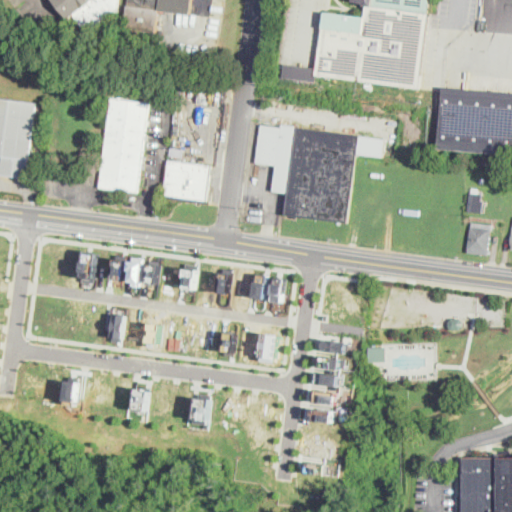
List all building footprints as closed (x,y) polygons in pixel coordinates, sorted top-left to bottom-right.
[(120,0),(119,8),(95,27),(84,26),(75,16),(71,19),(55,0),(120,0)] [(129,0),(193,0),(191,14),(161,11),(158,33),(126,28),(129,0)] [(356,0),(430,0),(420,88),(358,81),(319,75),(317,82),(286,78),(288,64),(318,68),(327,11),(366,16),(367,6),(366,6),(367,3),(356,1),(356,0)] [(511,154),(440,149),(440,148),(445,87),(511,92),(511,154)] [(34,130),(28,178),(0,175),(3,156),(0,155),(0,98),(37,103),(34,130)] [(142,186),(140,194),(105,189),(101,184),(112,99),(151,104),(140,180),(142,180),(142,186)] [(299,125),(298,128),(386,139),(384,157),(384,158),(358,155),(349,223),(287,215),(290,194),(275,192),(278,166),(257,163),(263,125),(283,127),(283,123),(299,125)] [(213,166),(208,201),(165,195),(170,160),(213,166)] [(479,188),(479,194),(483,194),(482,201),(485,201),(484,213),(469,211),(471,193),(473,193),(473,188),(479,188)] [(493,225),(490,252),(469,250),(473,223),(493,225)] [(88,249),(103,251),(98,282),(84,280),(88,249)] [(134,255),(148,257),(144,287),(129,285),(134,255)] [(152,256),(167,258),(162,288),(148,286),(152,256)] [(187,262),(202,264),(197,294),(183,292),(187,262)] [(259,270),(273,272),(269,302),(255,300),(259,270)] [(277,274),(292,276),(287,307),(273,305),(277,274)] [(117,309),(132,311),(127,341),(113,339),(117,309)] [(464,326),(461,330),(453,329),(449,326),(449,322),(452,318),(460,318),(464,321),(464,326)] [(323,337),(350,341),(349,353),(321,349),(323,337)] [(388,360),(372,361),(371,346),(388,345),(388,360)] [(321,353),(348,358),(346,369),(319,365),(321,353)] [(319,369),(347,373),(345,385),(317,381),(319,369)] [(71,374),(85,376),(81,406),(66,404),(71,374)] [(140,383),(154,385),(150,415),(136,413),(140,383)] [(201,391),(215,393),(211,423),(196,421),(201,391)] [(315,406),(342,410),(340,422),(313,418),(315,406)] [(511,511),(465,511),(465,458),(480,458),(488,458),(492,458),(511,458),(511,511)] [(308,460),(335,464),(333,476),(306,472),(308,460)]
